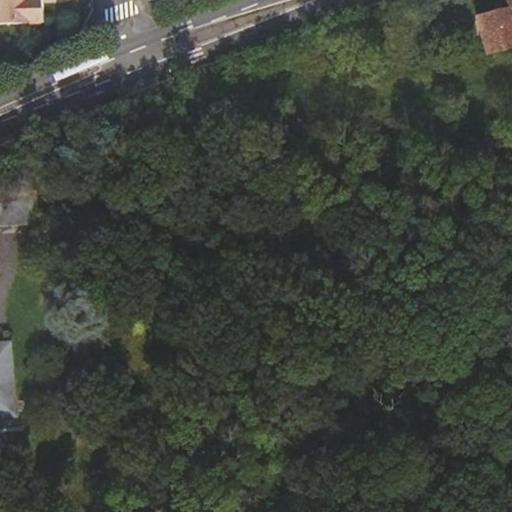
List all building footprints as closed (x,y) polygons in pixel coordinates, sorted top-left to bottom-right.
[(0,0),(0,25),(37,24),(36,0),(0,0)] [(508,9),(496,12),(506,48),(511,46),(511,15),(510,8),(508,9)] [(496,12),(477,18),(487,53),(506,48),(496,12)] [(0,192),(0,225),(37,225),(36,191),(0,192)] [(0,402),(12,401),(7,345),(0,345),(0,402)]
